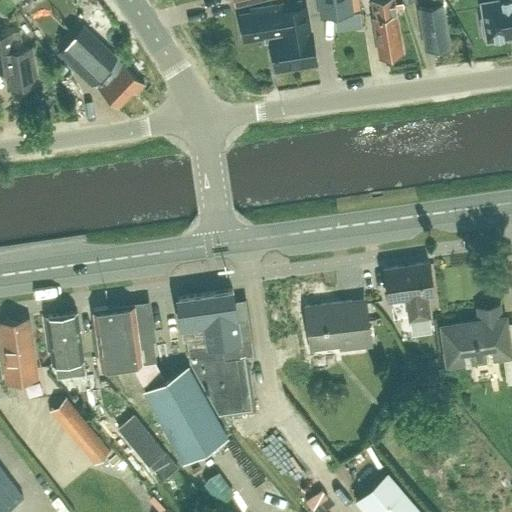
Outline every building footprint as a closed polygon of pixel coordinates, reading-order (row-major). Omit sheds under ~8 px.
[(316,0),(317,3),(319,16),(352,11),(350,0),(316,0)] [(379,54),(399,51),(397,35),(399,34),(393,0),(370,0),(372,14),(371,14),(373,30),(375,29),(379,54)] [(483,15),(479,16),(482,32),(486,32),(487,36),(511,32),(511,0),(484,0),(481,1),(483,15)] [(444,26),(446,26),(442,1),(417,5),(421,30),(424,30),(427,46),(446,43),(444,26)] [(282,7),(277,8),(276,2),(249,7),(250,11),(239,12),(243,37),(263,34),(263,40),(270,39),(287,37),(282,7)] [(316,61),(311,30),(309,30),(305,4),(282,7),(287,37),(270,39),(274,67),(316,61)] [(133,87),(136,90),(143,82),(119,60),(118,62),(109,54),(111,52),(82,24),(58,50),(93,83),(97,79),(100,81),(97,84),(118,103),(133,87)] [(108,25),(100,31),(116,48),(123,41),(108,25)] [(210,38),(219,57),(238,48),(229,29),(210,38)] [(11,30),(0,31),(0,68),(6,67),(9,85),(36,81),(30,45),(14,47),(11,30)] [(424,291),(432,290),(427,258),(382,265),(387,297),(405,294),(408,316),(428,313),(424,291)] [(247,316),(236,317),(231,287),(176,294),(180,326),(181,326),(182,336),(186,335),(189,357),(218,412),(254,407),(246,353),(252,352),(247,316)] [(327,300),(304,303),(309,341),(337,337),(338,346),(370,342),(367,318),(364,296),(351,297),(327,300)] [(93,306),(93,309),(92,309),(100,365),(112,363),(113,368),(123,367),(123,362),(141,359),(153,357),(151,338),(151,337),(146,302),(106,307),(106,304),(93,306)] [(82,356),(75,309),(45,314),(51,360),(55,360),(56,373),(74,371),(72,357),(82,356)] [(504,366),(511,364),(511,319),(505,321),(504,314),(499,315),(498,309),(479,312),(479,317),(441,323),(446,361),(502,352),(504,366)] [(28,316),(0,319),(0,345),(5,380),(36,375),(28,316)] [(183,457),(225,433),(186,364),(144,388),(183,457)] [(73,404),(57,418),(94,461),(110,447),(73,404)] [(161,476),(176,464),(164,449),(133,412),(116,425),(147,463),(150,461),(161,476)] [(0,510),(22,493),(0,464),(0,510)] [(421,511),(384,470),(354,497),(367,511),(421,511)] [(158,511),(176,511),(170,503),(158,511)]
